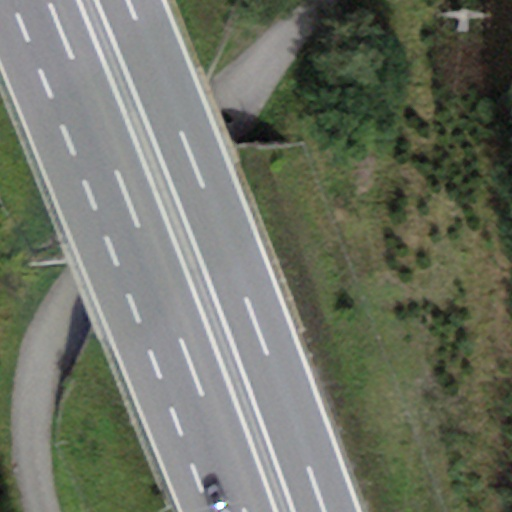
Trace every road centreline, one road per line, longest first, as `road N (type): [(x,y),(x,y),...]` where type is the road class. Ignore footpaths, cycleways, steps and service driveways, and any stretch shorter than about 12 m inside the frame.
road 1 (track): [(51,511),(34,464),(38,379),(67,318),(292,0)]
road 2 (trunk): [(50,0),(247,511)]
road 3 (trunk): [(329,511),(137,0)]
